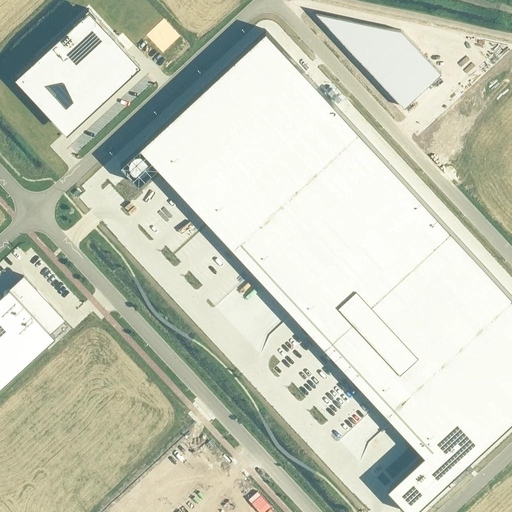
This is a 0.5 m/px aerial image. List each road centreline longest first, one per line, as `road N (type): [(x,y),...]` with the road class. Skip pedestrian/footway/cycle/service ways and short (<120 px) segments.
road 1 (unclassified): [(35,212),(267,2),(511,256)]
road 2 (unclassified): [(313,511),(35,212)]
